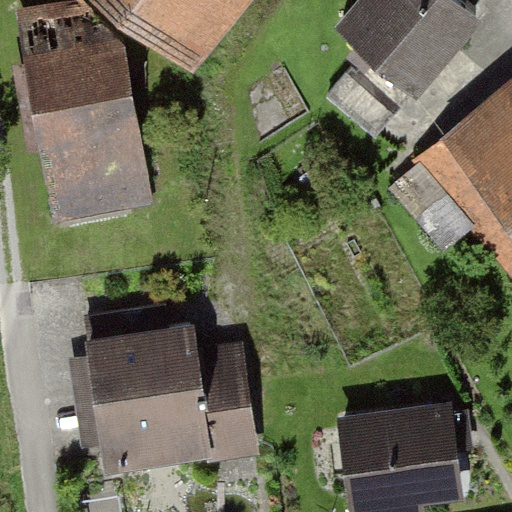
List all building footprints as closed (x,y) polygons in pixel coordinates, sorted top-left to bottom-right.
[(141,0),(175,26),(195,0),(141,0)] [(472,14),(452,0),(354,0),(325,40),(408,101),(472,14)] [(107,16),(27,26),(50,197),(130,186),(107,16)] [(511,72),(435,135),(511,229),(511,72)] [(187,328),(85,340),(101,476),(260,458),(248,359),(192,365),(187,328)] [(452,402),(338,415),(348,511),(448,511),(464,510),(452,402)]
